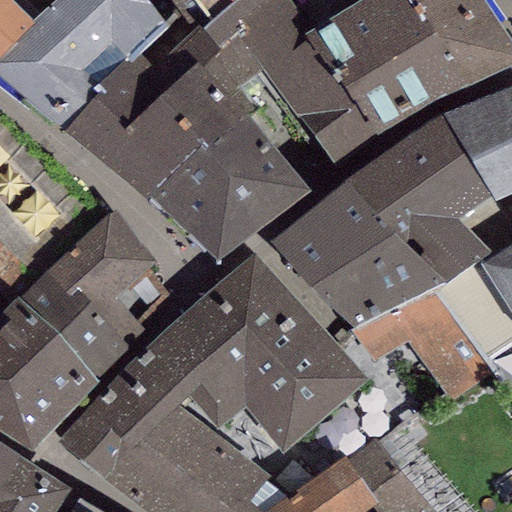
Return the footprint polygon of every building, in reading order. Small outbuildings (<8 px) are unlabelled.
[(0,0),(0,51),(33,16),(16,0),(0,0)] [(51,0),(33,16),(0,51),(0,70),(64,124),(68,121),(63,118),(126,54),(130,57),(138,49),(168,22),(150,0),(51,0)] [(150,0),(168,22),(194,55),(244,109),(309,185),(376,129),(302,26),(309,22),(291,0),(150,0)] [(345,0),(309,22),(302,26),(376,129),(422,101),(470,80),(413,0),(345,0)] [(511,34),(488,0),(413,0),(470,80),(511,60),(511,34)] [(244,109),(194,55),(173,76),(138,49),(130,57),(126,54),(63,118),(68,121),(64,124),(148,196),(150,193),(203,137),(244,109)] [(511,77),(443,108),(494,190),(511,182),(511,77)] [(443,108),(342,174),(445,273),(489,245),(458,212),(494,190),(443,108)] [(309,185),(244,109),(203,137),(150,193),(215,256),(309,185)] [(0,111),(0,309),(17,292),(105,213),(0,111)] [(445,273),(342,174),(269,232),(352,319),(431,280),(445,273)] [(155,259),(113,205),(105,213),(17,292),(98,376),(176,300),(147,266),(155,259)] [(511,235),(479,257),(511,307),(511,235)] [(368,373),(252,248),(199,297),(121,368),(47,453),(85,477),(129,511),(258,511),(286,492),(263,477),(269,472),(175,400),(186,392),(217,426),(245,405),(281,448),(368,373)] [(494,372),(431,280),(352,319),(344,326),(374,364),(405,342),(454,405),(494,372)] [(0,427),(32,448),(98,376),(17,292),(0,309),(0,427)] [(0,476),(17,449),(0,438),(0,476)] [(50,511),(70,483),(17,449),(0,476),(0,511),(50,511)] [(258,511),(359,511),(379,499),(344,450),(286,492),(258,511)]
